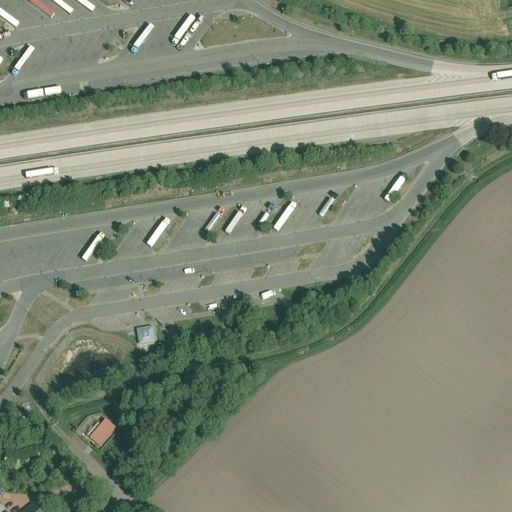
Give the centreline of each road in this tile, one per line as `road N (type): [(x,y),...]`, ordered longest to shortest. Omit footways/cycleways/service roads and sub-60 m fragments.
road 1 (motorway): [(0,180),(511,109)]
road 2 (motorway): [(511,76),(0,147)]
road 3 (motorway): [(511,72),(452,69),(344,45)]
road 4 (track): [(129,497),(60,434),(21,377)]
